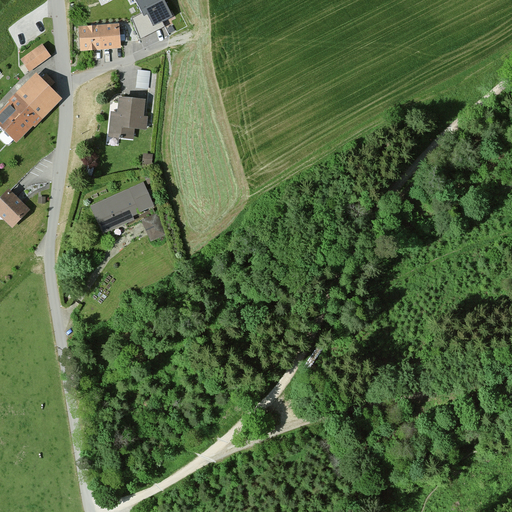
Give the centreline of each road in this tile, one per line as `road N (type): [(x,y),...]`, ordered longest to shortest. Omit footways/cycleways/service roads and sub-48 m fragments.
road 1 (residential): [(90,511),(50,261),(65,127),(58,0)]
road 2 (track): [(210,455),(287,376),(366,227),(454,124),(511,77)]
road 3 (track): [(511,381),(461,382),(319,417),(210,455)]
road 4 (track): [(318,318),(418,268),(511,234)]
